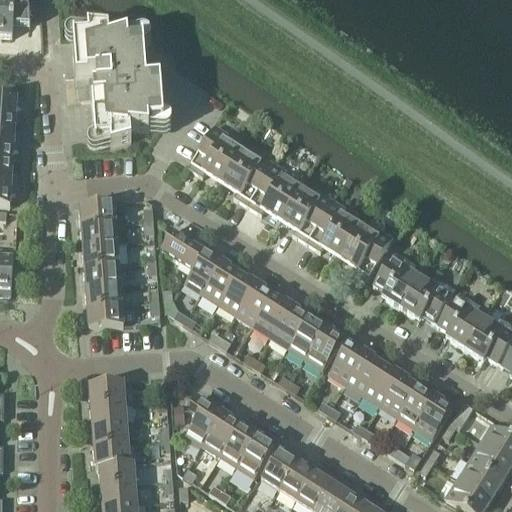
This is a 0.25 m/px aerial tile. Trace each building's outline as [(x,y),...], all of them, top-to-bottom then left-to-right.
[(0,0),(0,40),(12,41),(12,29),(29,30),(27,0),(0,0)] [(92,93),(93,103),(91,103),(94,147),(96,146),(96,145),(109,144),(110,151),(130,146),(130,134),(148,136),(147,128),(161,127),(161,129),(162,129),(159,86),(145,87),(142,45),(141,45),(141,47),(127,48),(127,41),(109,45),(108,34),(87,31),(87,39),(74,40),(74,38),(72,38),(75,81),(102,79),(103,92),(92,93)] [(0,122),(14,124),(15,111),(20,112),(20,101),(0,99),(0,122)] [(0,144),(18,146),(18,135),(14,135),(14,124),(0,122),(0,144)] [(206,176),(222,186),(242,155),(224,144),(227,139),(214,131),(188,173),(202,182),(206,176)] [(0,166),(12,167),(13,155),(17,155),(18,146),(0,144),(0,166)] [(233,202),(247,211),(274,168),(262,160),(259,166),(242,155),(222,186),(237,195),(233,202)] [(0,187),(15,189),(16,178),(11,178),(12,167),(0,166),(0,187)] [(265,213),(281,223),(300,192),(283,181),(286,175),(274,168),(247,211),(261,219),(265,213)] [(0,187),(0,209),(9,210),(10,197),(14,198),(15,189),(0,187)] [(292,239),(306,248),(333,206),(320,198),(317,203),(300,192),(281,223),(296,232),(292,239)] [(324,250),(340,260),(359,229),(341,218),(345,213),(333,206),(306,248),(320,257),(324,250)] [(79,210),(81,231),(126,228),(124,208),(114,208),(114,207),(79,210)] [(143,213),(144,227),(152,226),(151,213),(143,213)] [(152,226),(144,227),(145,238),(153,238),(152,226)] [(81,231),(82,252),(117,249),(117,250),(127,249),(126,228),(81,231)] [(359,229),(340,260),(355,269),(350,276),(365,285),(392,242),(379,235),(376,240),(359,229)] [(161,255),(192,274),(203,256),(172,236),(161,255)] [(82,252),(84,272),(118,269),(117,250),(117,249),(82,252)] [(0,253),(0,298),(10,299),(12,259),(2,259),(2,254),(0,253)] [(145,254),(146,267),(155,267),(155,253),(145,254)] [(381,302),(400,314),(422,280),(412,274),(416,267),(396,254),(373,290),(384,297),(381,302)] [(183,288),(201,300),(222,268),(203,256),(192,274),(183,288)] [(155,267),(146,267),(147,279),(156,278),(155,267)] [(201,300),(219,310),(239,278),(222,268),(201,300)] [(84,272),(85,292),(120,290),(118,269),(84,272)] [(219,310),(236,321),(256,289),(239,278),(219,310)] [(422,280),(400,314),(419,325),(422,321),(433,328),(455,292),(435,279),(431,285),(422,280)] [(236,321),(253,332),(273,300),(256,289),(236,321)] [(85,292),(87,313),(121,310),(120,290),(85,292)] [(148,294),(149,308),(158,307),(157,294),(148,294)] [(445,342),(464,354),(486,320),(476,314),(480,307),(459,294),(437,330),(448,337),(445,342)] [(164,307),(173,306),(172,295),(163,296),(164,307)] [(253,332),(270,343),(290,311),(273,300),(253,332)] [(158,307),(149,308),(150,320),(159,319),(158,307)] [(121,310),(87,313),(89,333),(123,331),(121,310)] [(270,343),(288,354),(308,322),(290,311),(270,343)] [(174,323),(183,329),(188,321),(178,315),(174,323)] [(486,320),(464,354),(483,365),(485,361),(496,368),(511,343),(511,327),(499,319),(494,326),(486,320)] [(188,321),(183,329),(191,334),(196,327),(188,321)] [(288,354),(305,365),(325,333),(308,322),(288,354)] [(325,333),(305,365),(322,376),(342,344),(325,333)] [(228,335),(223,343),(230,347),(235,339),(228,335)] [(208,344),(218,350),(222,343),(213,337),(208,344)] [(222,343),(218,350),(226,355),(230,348),(222,343)] [(327,379),(345,390),(366,359),(347,347),(327,379)] [(509,382),(511,384),(511,352),(501,371),(511,378),(509,382)] [(243,366),(252,372),(257,365),(248,359),(243,366)] [(345,390),(363,401),(383,370),(366,359),(345,390)] [(257,365),(252,372),(260,377),(265,370),(257,365)] [(363,401),(380,412),(400,381),(383,370),(363,401)] [(277,388),(287,394),(291,386),(282,380),(277,388)] [(380,412),(397,423),(417,391),(400,381),(380,412)] [(89,389),(91,410),(125,407),(123,386),(89,389)] [(291,386),(287,394),(295,399),(300,392),(291,386)] [(156,392),(157,405),(166,404),(165,391),(156,392)] [(397,423),(414,434),(434,402),(417,391),(397,423)] [(184,440),(202,451),(223,419),(197,402),(190,414),(198,419),(184,440)] [(434,402),(414,434),(432,445),(452,414),(434,402)] [(166,404),(157,405),(158,417),(167,417),(166,404)] [(463,406),(449,428),(456,433),(455,433),(459,435),(473,413),(463,406)] [(91,410),(92,430),(126,427),(125,407),(91,410)] [(318,414),(327,420),(331,412),(322,407),(318,414)] [(184,427),(183,409),(173,410),(174,428),(184,427)] [(331,412),(327,420),(335,425),(340,418),(331,412)] [(202,451),(219,462),(240,430),(223,419),(202,451)] [(92,430),(94,450),(128,448),(126,427),(92,430)] [(352,436),(361,441),(366,434),(357,428),(352,436)] [(456,433),(449,428),(441,440),(448,445),(455,433),(456,433)] [(511,442),(491,429),(480,448),(511,468),(511,442)] [(219,462),(237,473),(257,441),(240,430),(219,462)] [(159,433),(160,446),(169,445),(168,432),(159,433)] [(366,434),(361,441),(370,447),(374,440),(366,434)] [(257,441),(237,473),(254,484),(274,452),(257,441)] [(169,445),(160,446),(161,458),(170,457),(169,445)] [(95,472),(99,471),(129,469),(129,468),(128,448),(94,450),(95,472)] [(511,468),(480,448),(468,466),(502,488),(511,471),(511,468)] [(387,458),(396,463),(400,456),(392,450),(387,458)] [(433,454),(426,465),(433,469),(440,458),(433,454)] [(260,484),(279,496),(297,466),(279,455),(260,484)] [(400,456),(396,463),(404,469),(409,462),(400,456)] [(433,469),(426,465),(418,477),(425,481),(433,469)] [(279,496),(296,507),(314,477),(297,466),(279,496)] [(468,466),(457,485),(490,506),(502,488),(468,466)] [(99,471),(101,492),(135,489),(133,467),(129,468),(129,469),(99,471)] [(163,474),(164,487),(173,486),(172,474),(163,474)] [(191,487),(196,480),(188,474),(183,482),(191,487)] [(296,507),(303,511),(316,511),(332,488),(314,477),(296,507)] [(486,511),(490,506),(457,485),(445,503),(458,511),(486,511)] [(173,486),(164,487),(165,500),(174,499),(173,486)] [(316,511),(340,511),(349,499),(332,488),(316,511)] [(101,492),(102,511),(136,510),(135,489),(101,492)] [(209,498),(217,504),(222,496),(213,490),(209,498)] [(179,493),(180,506),(189,505),(188,492),(179,493)] [(222,496),(217,504),(227,510),(232,502),(222,496)] [(340,511),(364,511),(366,510),(349,499),(340,511)]
